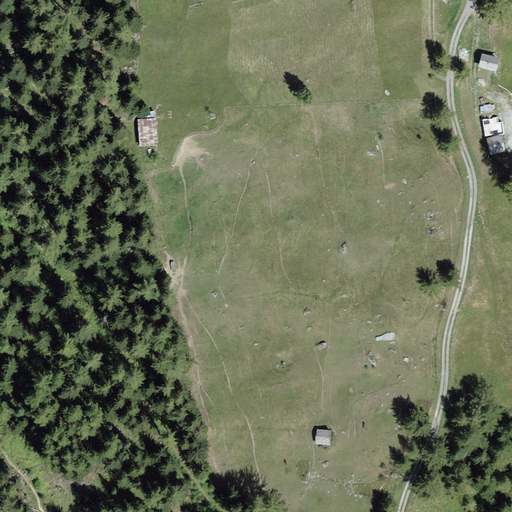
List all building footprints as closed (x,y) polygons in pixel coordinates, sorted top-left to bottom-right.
[(500,57),(482,53),(478,67),(496,71),(500,57)] [(501,115),(484,117),(486,134),(503,132),(501,115)] [(157,116),(139,117),(140,148),(159,147),(157,116)] [(505,136),(488,140),(492,156),(509,152),(505,136)] [(332,432),(318,430),(316,446),(331,447),(332,432)]
